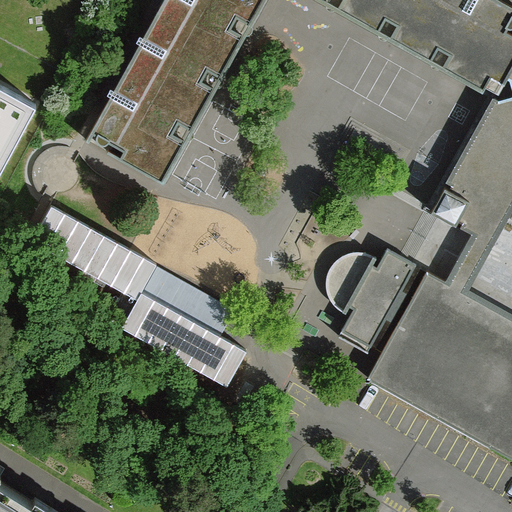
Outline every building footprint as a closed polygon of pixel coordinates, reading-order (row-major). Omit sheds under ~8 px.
[(158,0),(81,139),(160,183),(261,0),(318,0),(486,92),(511,44),(511,10),(493,0),(158,0)] [(511,69),(507,78),(511,80),(511,84),(511,96),(500,100),(496,98),(484,119),(511,135),(511,69)] [(0,84),(0,168),(35,104),(0,84)] [(480,237),(511,179),(511,135),(484,119),(432,212),(471,233),(480,237)] [(511,179),(480,237),(471,233),(444,279),(464,291),(511,202),(511,179)] [(232,296),(60,214),(44,248),(127,288),(110,323),(231,381),(249,346),(216,330),(232,296)] [(416,279),(423,267),(388,248),(378,267),(373,264),(378,257),(366,252),(352,252),(338,259),(329,272),(327,288),(333,302),(346,313),(350,305),(355,308),(342,330),(377,349),(386,333),(381,330),(410,277),(416,279)] [(444,279),(428,270),(368,379),(511,457),(511,317),(464,291),(444,279)] [(0,479),(0,511),(46,511),(48,510),(0,479)]
